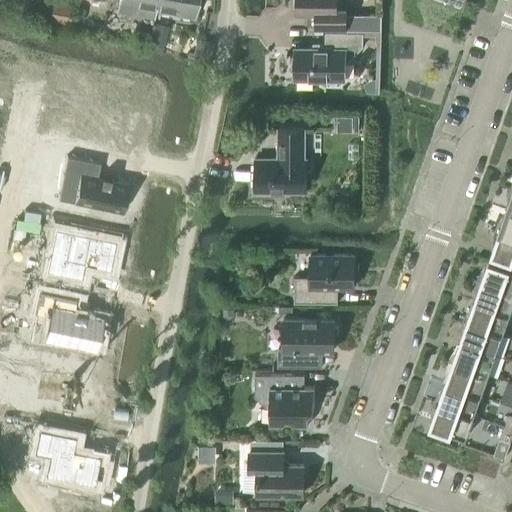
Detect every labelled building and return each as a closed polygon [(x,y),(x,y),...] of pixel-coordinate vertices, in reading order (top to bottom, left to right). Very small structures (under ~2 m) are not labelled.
[(156,11),(157,0),(118,0),(118,5),(156,11)] [(196,0),(157,0),(156,11),(193,18),(196,0)] [(336,0),(296,0),(296,13),(316,13),(316,25),(346,25),(346,13),(336,13),(336,0)] [(50,6),(46,23),(71,29),(75,11),(50,6)] [(296,69),(296,77),(325,77),(327,81),(335,82),(337,78),(344,78),(344,60),(347,60),(351,56),(351,51),(356,51),(362,46),(362,34),(326,33),(326,46),(316,46),(316,49),(296,49),(296,57),(292,59),(292,67),(296,69)] [(76,123),(73,136),(96,141),(99,127),(128,133),(133,107),(85,98),(80,123),(76,123)] [(338,129),(360,128),(359,113),(337,114),(338,129)] [(255,158),(255,191),(271,191),(271,194),(284,194),(284,191),(306,191),(307,159),(303,159),(304,128),(278,128),(278,159),(255,158)] [(69,176),(64,201),(112,211),(117,185),(89,180),(91,166),(68,161),(65,175),(69,176)] [(511,212),(506,210),(504,218),(502,218),(500,220),(499,222),(497,225),(496,228),(495,229),(511,235),(511,212)] [(511,259),(511,235),(495,229),(494,232),(494,235),(494,238),(493,241),(494,243),(495,243),(492,252),(511,259)] [(49,257),(46,270),(69,275),(72,261),(101,267),(106,241),(58,231),(55,244),(52,258),(49,257)] [(338,287),(354,287),(354,255),(310,255),(310,277),(294,276),(294,303),(337,303),(338,287)] [(478,278),(478,279),(511,291),(511,267),(489,259),(486,268),(485,268),(483,270),(481,272),(480,275),(478,278)] [(510,314),(511,306),(511,291),(478,279),(477,282),(476,285),(476,288),(476,291),(476,293),(477,293),(474,301),(510,314)] [(40,291),(35,313),(51,317),(47,337),(96,347),(101,317),(76,312),(79,298),(40,291)] [(502,334),(510,314),(474,301),(471,309),(470,308),(468,311),(467,313),(465,316),(464,318),(463,320),(502,334)] [(334,324),(334,319),(283,319),(283,320),(284,320),(284,348),(278,348),(278,367),(311,367),(312,350),(333,350),(334,335),(338,333),(338,326),(334,324)] [(495,354),(502,334),(463,320),(462,323),(462,326),(461,329),(461,332),(461,334),(462,334),(460,342),(495,354)] [(488,375),(495,354),(460,342),(457,350),(456,349),(454,351),(452,354),(450,356),(449,359),(449,361),(488,375)] [(481,395),(488,375),(449,361),(448,364),(447,367),(447,370),(447,373),(447,374),(448,375),(445,383),(481,395)] [(45,365),(36,408),(75,416),(78,402),(103,407),(104,403),(108,404),(112,383),(108,382),(109,378),(45,365)] [(314,407),(314,386),(313,386),(313,388),(284,387),(284,375),(254,374),(254,376),(255,376),(255,396),(262,403),(269,403),(269,425),(270,425),(270,423),(284,423),(289,418),(294,424),(306,424),(306,425),(308,425),(308,413),(314,407)] [(473,415),(481,395),(445,383),(442,390),(441,390),(439,392),(438,394),(436,397),(435,400),(434,402),(473,415)] [(466,437),(473,415),(434,402),(433,404),(433,407),(432,410),(432,413),(432,415),(433,415),(430,424),(448,430),(447,434),(462,440),(464,436),(466,437)] [(511,440),(511,436),(511,429),(504,426),(501,437),(511,440)] [(37,443),(32,469),(80,479),(86,453),(57,447),(60,433),(36,428),(34,442),(37,443)] [(218,459),(217,443),(198,443),(198,460),(218,459)] [(303,495),(303,465),(283,465),(283,451),(249,450),(249,465),(257,466),(257,494),(303,495)]
